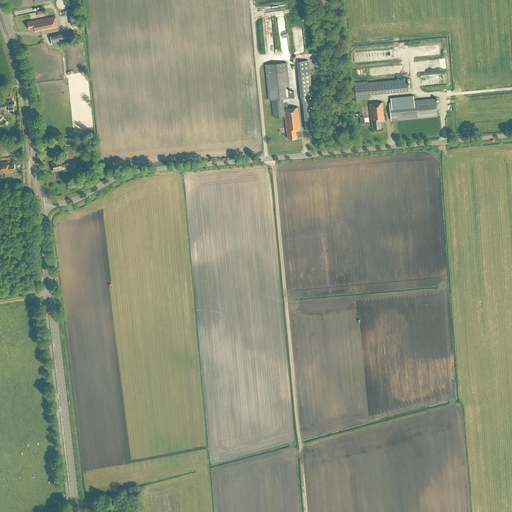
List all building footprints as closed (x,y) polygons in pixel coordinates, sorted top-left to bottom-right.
[(58,28),(56,16),(28,22),(29,29),(35,28),(35,32),(58,28)] [(56,34),(57,41),(72,39),(71,32),(56,34)] [(312,100),(308,60),(296,61),(299,97),(302,96),(305,122),(305,130),(315,129),(313,100),(312,100)] [(294,88),(292,66),(287,67),(286,62),(266,64),(269,100),(272,99),(273,117),(285,116),(287,131),(288,131),(288,138),(296,137),(296,130),(300,130),(298,107),(288,108),(287,102),(283,102),(283,98),(294,97),(294,89),(294,88)] [(407,79),(368,82),(368,81),(354,83),(356,100),(369,99),(369,92),(408,88),(407,79)] [(411,96),(390,98),(391,103),(390,103),(391,120),(398,119),(438,116),(436,99),(411,101),(411,96)] [(12,107),(12,105),(15,105),(14,100),(12,101),(12,99),(0,100),(0,108),(6,108),(5,106),(9,105),(9,107),(8,107),(9,111),(14,110),(13,107),(12,107)] [(370,103),(371,123),(372,123),(373,128),(381,128),(380,121),(385,121),(383,102),(370,103)] [(67,159),(50,162),(52,171),(63,169),(62,166),(68,164),(67,159)] [(0,162),(0,172),(15,171),(14,164),(8,165),(8,161),(0,162)]
